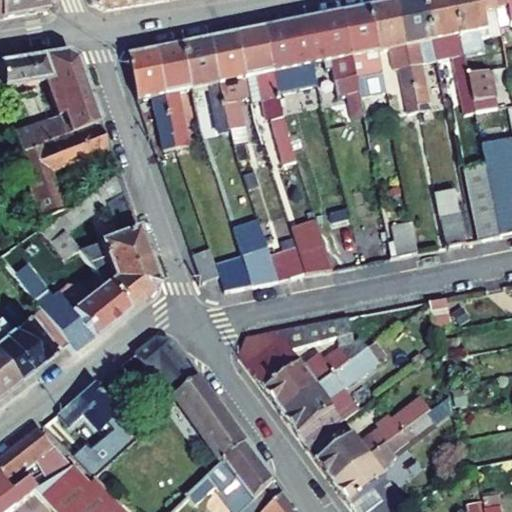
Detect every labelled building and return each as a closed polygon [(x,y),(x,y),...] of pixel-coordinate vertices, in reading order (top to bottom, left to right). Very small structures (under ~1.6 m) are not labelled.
[(0,0),(0,19),(45,11),(53,1),(52,0),(0,0)] [(104,12),(147,5),(146,0),(86,0),(89,5),(104,12)] [(437,64),(424,0),(397,6),(419,114),(431,111),(430,105),(423,67),(437,64)] [(437,64),(453,60),(464,117),(476,115),(452,0),(424,0),(437,64)] [(484,54),(481,40),(501,36),(500,28),(493,0),(452,0),(476,115),(497,111),(491,80),(497,79),(495,72),(488,73),(479,75),(476,56),(484,54)] [(511,26),(511,28),(511,27),(511,0),(493,0),(500,28),(511,26)] [(399,72),(408,116),(419,114),(397,6),(371,11),(379,54),(390,52),(394,73),(399,72)] [(375,115),(368,79),(384,76),(379,54),(371,11),(342,17),(363,117),(375,115)] [(303,25),(309,53),(321,50),(324,65),(325,72),(325,73),(332,71),(338,100),(347,98),(359,155),(352,157),(356,174),(374,170),(363,117),(342,17),(303,25)] [(301,70),(298,55),(309,53),(303,25),(265,33),(283,121),(295,159),(305,156),(299,136),(299,135),(293,114),(289,94),(293,94),(289,73),(301,70)] [(284,169),(297,165),(295,159),(283,121),(265,33),(237,38),(246,82),(257,79),(262,105),(266,121),(270,120),(284,169)] [(241,129),(236,105),(241,104),(238,83),(246,82),(237,38),(210,44),(228,133),(241,129)] [(212,88),(222,135),(228,133),(210,44),(182,49),(191,93),(212,88)] [(178,95),(191,93),(182,49),(156,55),(176,151),(189,149),(186,136),(187,136),(178,95)] [(309,53),(312,68),(324,65),(321,50),(309,53)] [(95,123),(73,59),(63,53),(10,63),(15,88),(48,82),(51,89),(44,91),(54,118),(61,136),(95,123)] [(301,70),(312,68),(309,53),(298,55),(301,70)] [(479,75),(488,73),(484,54),(476,56),(479,75)] [(163,154),(176,151),(156,55),(128,60),(137,104),(152,101),(163,154)] [(10,63),(0,64),(0,89),(0,90),(15,88),(10,63)] [(325,73),(325,72),(323,72),(331,108),(339,107),(350,157),(352,157),(359,155),(347,98),(338,100),(332,71),(325,73)] [(251,107),(262,105),(257,79),(246,82),(251,107)] [(299,97),(311,142),(328,137),(316,93),(299,97)] [(61,136),(54,118),(32,126),(39,145),(61,136)] [(12,134),(17,155),(40,148),(39,145),(32,126),(12,134)] [(105,150),(94,127),(40,148),(17,155),(0,160),(0,177),(5,191),(27,182),(33,197),(56,188),(49,172),(105,150)] [(245,146),(241,129),(228,133),(238,164),(249,161),(245,146)] [(511,141),(482,146),(486,168),(500,239),(511,237),(511,141)] [(479,244),(500,239),(486,168),(465,172),(479,244)] [(153,284),(114,176),(38,231),(57,256),(64,250),(69,256),(75,251),(63,235),(105,205),(117,237),(76,252),(93,273),(125,315),(150,295),(153,284)] [(42,220),(64,211),(56,188),(33,197),(42,220)] [(459,210),(456,193),(435,197),(446,250),(466,246),(459,210)] [(466,246),(474,245),(467,209),(459,210),(466,246)] [(333,272),(316,223),(291,231),(306,278),(333,272)] [(392,229),(395,244),(398,259),(418,255),(412,225),(392,229)] [(398,259),(395,244),(389,246),(392,260),(398,259)] [(20,261),(25,257),(16,246),(0,257),(0,260),(11,275),(24,266),(20,261)] [(289,281),(304,276),(296,249),(281,254),(289,281)] [(62,261),(69,256),(64,250),(57,256),(62,261)] [(202,286),(219,280),(209,253),(192,259),(202,286)] [(251,289),(266,286),(257,257),(242,261),(251,289)] [(237,292),(251,289),(242,261),(227,266),(237,292)] [(24,266),(11,275),(39,311),(66,347),(73,355),(125,315),(93,273),(85,280),(95,293),(69,312),(55,294),(49,299),(24,266)] [(444,302),(429,305),(435,335),(451,332),(444,302)] [(460,327),(469,322),(462,310),(453,316),(460,327)] [(9,335),(0,324),(0,364),(17,386),(66,347),(39,311),(9,335)] [(360,341),(354,346),(348,321),(246,341),(240,360),(281,416),(368,351),(360,341)] [(162,380),(223,466),(246,448),(200,382),(195,380),(168,344),(156,342),(135,359),(155,385),(162,380)] [(307,451),(343,424),(358,413),(342,391),(378,365),(368,351),(281,416),(307,451)] [(0,398),(17,386),(0,364),(0,398)] [(137,441),(97,388),(57,418),(69,431),(85,418),(100,435),(107,429),(126,451),(137,441)] [(457,411),(468,409),(465,391),(453,393),(457,411)] [(426,417),(431,414),(421,400),(406,411),(410,415),(395,426),(389,418),(377,427),(380,431),(360,446),(343,424),(307,451),(333,486),(426,417)] [(393,457),(433,426),(426,417),(333,486),(350,509),(386,482),(380,473),(381,473),(386,472),(393,467),(395,462),(396,461),(393,457)] [(396,461),(436,431),(433,426),(393,457),(396,461)] [(100,435),(119,458),(126,451),(107,429),(100,435)] [(0,462),(0,477),(8,488),(34,467),(48,486),(72,470),(37,433),(0,462)] [(94,481),(107,469),(85,447),(73,460),(94,481)] [(267,511),(282,498),(273,486),(274,485),(246,448),(223,466),(187,500),(189,502),(194,508),(215,489),(231,511),(267,511)] [(38,493),(31,483),(14,496),(8,488),(0,477),(0,511),(125,511),(96,483),(89,489),(72,470),(48,486),(38,493)] [(352,511),(373,511),(396,495),(386,482),(350,509),(352,511)] [(480,489),(462,492),(465,505),(482,501),(480,489)] [(407,511),(408,511),(396,495),(373,511),(407,511)] [(267,511),(293,511),(283,497),(282,498),(267,511)] [(501,511),(499,498),(482,501),(484,511),(501,511)] [(484,511),(482,501),(465,505),(466,511),(484,511)]
